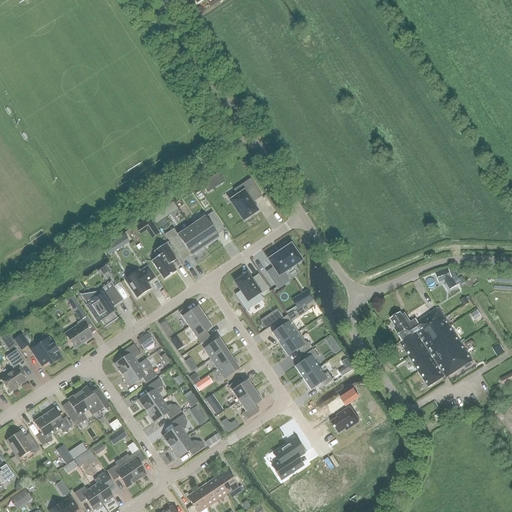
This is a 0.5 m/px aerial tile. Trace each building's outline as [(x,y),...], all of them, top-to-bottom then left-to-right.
[(201,184),(206,193),(213,189),(208,180),(201,184)] [(260,195),(250,180),(234,190),(237,196),(229,201),(243,221),(257,212),(250,201),(260,195)] [(212,212),(190,227),(204,247),(217,238),(216,236),(212,231),(215,229),(215,230),(221,226),(212,212)] [(173,229),(164,235),(178,255),(184,251),(184,250),(186,249),(190,255),(191,256),(194,253),(196,255),(203,250),(202,248),(204,247),(190,227),(178,236),(173,229)] [(124,234),(112,242),(117,250),(129,243),(124,234)] [(171,264),(176,260),(165,244),(153,252),(157,257),(151,261),(164,280),(176,272),(171,264)] [(299,261),(300,261),(300,260),(290,246),(291,246),(290,245),(289,246),(281,251),(276,254),(277,255),(269,260),(268,260),(269,261),(273,268),(266,273),(277,289),(287,283),(280,274),(299,261)] [(108,271),(105,266),(99,270),(103,275),(108,271)] [(138,271),(124,280),(137,298),(150,289),(146,283),(154,278),(147,267),(139,273),(138,271)] [(451,278),(448,269),(435,274),(438,283),(444,281),(451,278)] [(236,294),(235,295),(246,311),(247,311),(247,310),(261,300),(262,301),(263,300),(260,295),(268,289),(258,275),(250,280),(246,275),(235,283),(241,291),(241,292),(236,295),(236,294)] [(461,283),(457,276),(452,279),(456,286),(461,283)] [(447,282),(453,291),(458,288),(452,279),(447,282)] [(80,295),(94,315),(94,314),(95,313),(105,327),(104,327),(105,328),(118,319),(118,318),(117,319),(108,305),(111,302),(114,307),(123,301),(123,302),(124,301),(110,282),(113,287),(99,296),(97,292),(81,295),(80,294),(80,295)] [(303,294),(297,298),(301,305),(308,301),(303,294)] [(465,298),(460,301),(463,307),(469,303),(465,298)] [(73,309),(81,321),(87,317),(79,305),(73,309)] [(189,328),(203,318),(197,307),(187,314),(183,309),(178,312),(189,328)] [(399,343),(427,386),(445,375),(446,378),(472,361),(438,308),(417,321),(416,320),(410,324),(405,316),(403,317),(401,313),(392,319),(397,327),(395,329),(403,340),(399,343)] [(480,316),(477,310),(471,314),(475,320),(480,316)] [(280,328),(272,333),(280,345),(298,332),(291,322),(297,318),(297,317),(293,312),(287,315),(276,322),(280,328)] [(266,317),(260,320),(265,328),(271,324),(266,317)] [(203,318),(189,328),(200,344),(210,338),(205,331),(210,328),(203,318)] [(164,332),(169,328),(165,321),(159,325),(164,332)] [(74,348),(91,337),(82,323),(65,335),(74,348)] [(298,332),(280,345),(287,356),(298,349),(301,355),(311,348),(308,343),(306,344),(298,332)] [(154,344),(147,334),(137,341),(143,351),(154,344)] [(29,345),(22,335),(14,340),(21,350),(29,345)] [(176,336),(170,340),(172,344),(179,340),(176,336)] [(326,341),(331,347),(336,344),(333,340),(332,340),(331,338),(326,341)] [(48,339),(31,350),(42,366),(48,362),(50,365),(53,363),(60,358),(56,352),(58,351),(54,344),(52,345),(48,339)] [(203,349),(210,360),(225,350),(218,339),(203,349)] [(12,342),(5,346),(9,351),(15,347),(12,342)] [(114,365),(122,376),(138,365),(134,359),(140,355),(133,345),(119,355),(122,360),(114,365)] [(498,355),(504,352),(499,345),(493,349),(492,349),(497,356),(498,355)] [(26,381),(17,368),(19,367),(19,368),(25,364),(16,350),(5,357),(14,370),(0,378),(0,379),(9,392),(26,381)] [(232,360),(225,350),(210,360),(217,370),(232,360)] [(307,359),(295,367),(302,379),(319,368),(314,360),(318,358),(312,350),(304,355),(307,359)] [(188,367),(193,364),(189,358),(184,362),(188,367)] [(145,360),(138,365),(122,376),(129,387),(142,378),(146,384),(157,376),(153,370),(145,360)] [(217,370),(224,380),(238,370),(232,360),(217,370)] [(345,367),(338,372),(342,378),(354,370),(350,364),(349,364),(345,367)] [(319,368),(302,379),(310,390),(322,382),(325,386),(333,380),(328,372),(324,375),(319,368)] [(511,372),(501,379),(506,389),(511,385),(511,372)] [(195,373),(188,378),(193,385),(199,380),(195,373)] [(146,412),(162,401),(158,395),(161,393),(163,385),(159,379),(147,387),(151,393),(138,401),(146,412)] [(253,391),(246,381),(241,385),(238,380),(228,386),(238,401),(253,391)] [(199,382),(194,385),(199,392),(204,388),(199,382)] [(87,388),(77,394),(87,410),(92,416),(101,410),(102,412),(109,407),(100,394),(98,390),(92,393),(95,398),(94,398),(88,390),(87,388)] [(358,397),(353,389),(340,398),(345,406),(358,397)] [(255,405),(260,402),(253,391),(238,401),(245,411),(242,414),(246,421),(259,412),(255,405)] [(68,416),(73,424),(75,427),(87,420),(83,414),(88,410),(77,394),(67,401),(74,412),(68,416)] [(193,394),(189,397),(194,405),(198,402),(193,394)] [(215,415),(223,410),(215,399),(208,404),(215,415)] [(162,401),(146,412),(153,423),(166,414),(170,420),(181,413),(177,407),(169,405),(166,407),(162,401)] [(197,406),(190,410),(195,417),(201,413),(197,406)] [(359,422),(349,407),(336,417),(337,418),(330,423),(338,435),(345,430),(346,431),(359,422)] [(44,417),(49,424),(54,433),(60,429),(63,434),(72,427),(66,417),(61,421),(53,410),(44,417)] [(185,429),(187,421),(183,415),(172,423),(175,429),(163,437),(170,448),(186,437),(182,431),(185,429)] [(34,423),(35,424),(41,434),(36,437),(43,447),(52,440),(49,436),(54,433),(49,424),(44,417),(34,423)] [(116,419),(108,423),(112,430),(120,426),(116,419)] [(379,422),(367,430),(381,449),(392,442),(379,422)] [(121,429),(116,433),(120,440),(125,436),(121,429)] [(276,431),(265,438),(265,439),(268,444),(277,438),(276,437),(279,435),(276,431)] [(6,442),(18,460),(31,451),(34,454),(40,450),(29,434),(23,438),(20,433),(6,442)] [(206,440),(208,444),(219,438),(216,434),(206,440)] [(190,443),(186,437),(170,448),(177,459),(188,451),(192,456),(205,448),(201,443),(193,441),(190,443)] [(278,462),(272,466),(275,471),(280,480),(298,468),(302,466),(297,458),(303,453),(294,440),(273,454),(278,462)] [(75,448),(80,456),(86,451),(81,444),(75,448)] [(361,445),(343,458),(351,471),(370,458),(361,445)] [(96,446),(91,449),(95,455),(99,451),(96,446)] [(89,450),(83,454),(87,461),(94,456),(89,450)] [(126,456),(121,459),(136,482),(146,475),(138,465),(145,460),(138,450),(132,455),(127,458),(126,456)] [(68,453),(60,458),(65,465),(72,460),(68,453)] [(117,465),(107,472),(114,481),(119,478),(126,489),(136,482),(121,459),(116,463),(117,465)] [(73,470),(77,467),(73,461),(69,464),(73,470)] [(43,469),(45,472),(53,467),(50,464),(43,469)] [(92,467),(97,473),(102,470),(98,464),(92,467)] [(0,468),(0,481),(2,485),(14,477),(6,465),(0,468)] [(216,478),(227,494),(237,488),(226,471),(216,478)] [(57,474),(49,472),(47,481),(55,483),(57,474)] [(97,485),(92,488),(103,504),(113,498),(109,492),(114,489),(110,483),(104,474),(94,480),(97,485)] [(332,493),(326,484),(322,478),(319,474),(307,482),(313,492),(309,495),(318,507),(328,500),(326,496),(332,493)] [(227,494),(216,478),(206,484),(218,501),(227,494)] [(218,501),(206,484),(197,491),(208,507),(218,501)] [(103,504),(92,488),(87,492),(84,487),(74,494),(80,504),(86,500),(93,511),(103,504)] [(20,507),(31,500),(24,489),(13,497),(20,507)] [(63,497),(69,493),(66,489),(60,493),(63,497)] [(200,511),(208,507),(197,491),(187,497),(192,506),(187,510),(188,511),(200,511)] [(73,511),(77,509),(70,499),(63,503),(63,502),(49,511),(73,511)] [(250,507),(247,501),(242,504),(245,510),(250,507)]
